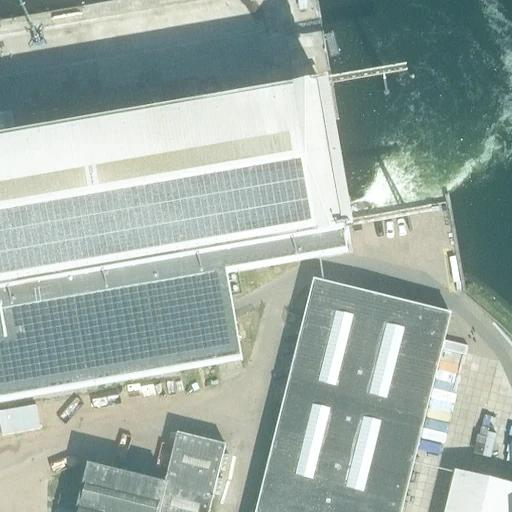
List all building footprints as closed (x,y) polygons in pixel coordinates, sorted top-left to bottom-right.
[(311,39),(262,47),(269,91),(318,82),(311,39)] [(0,400),(239,359),(224,273),(346,251),(317,84),(0,139),(0,400)] [(131,86),(25,104),(29,128),(135,110),(131,86)] [(12,107),(0,108),(0,125),(14,123),(12,107)] [(399,511),(447,314),(312,281),(255,511),(399,511)] [(207,511),(224,445),(177,434),(165,484),(86,465),(74,511),(207,511)] [(511,511),(511,487),(454,473),(444,511),(511,511)]
